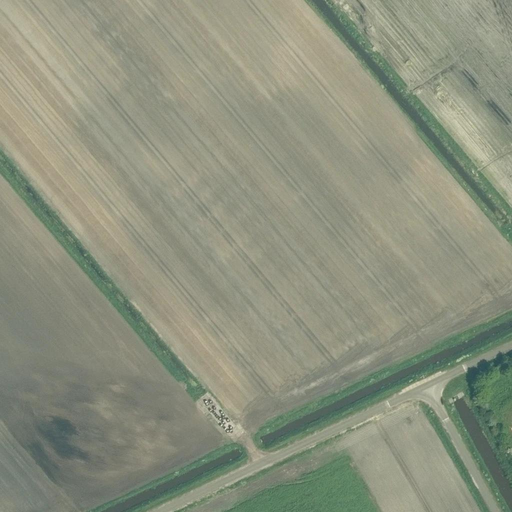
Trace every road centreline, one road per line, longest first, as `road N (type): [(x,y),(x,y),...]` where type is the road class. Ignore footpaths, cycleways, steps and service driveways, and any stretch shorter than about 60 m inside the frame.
road 1 (unclassified): [(161,511),(428,386)]
road 2 (unclassified): [(495,511),(428,386)]
